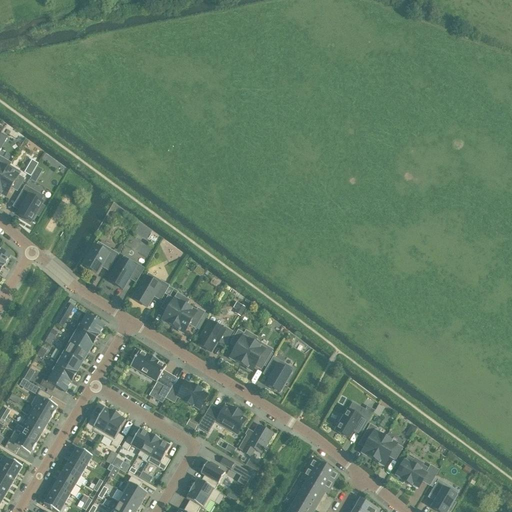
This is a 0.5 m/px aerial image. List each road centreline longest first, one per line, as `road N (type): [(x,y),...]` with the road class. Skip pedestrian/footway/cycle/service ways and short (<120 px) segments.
road 1 (residential): [(130,321),(361,475)]
road 2 (residential): [(157,511),(195,446),(92,385)]
road 3 (residential): [(17,511),(92,385)]
road 4 (residential): [(32,249),(130,321)]
